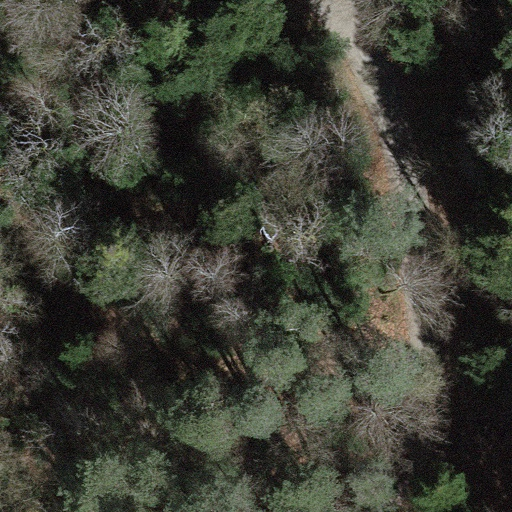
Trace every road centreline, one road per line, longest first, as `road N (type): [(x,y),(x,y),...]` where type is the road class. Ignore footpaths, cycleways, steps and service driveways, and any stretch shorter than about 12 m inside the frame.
road 1 (unclassified): [(404,511),(419,505),(425,334),(407,186),(381,91),(331,0)]
road 2 (track): [(511,421),(419,505)]
